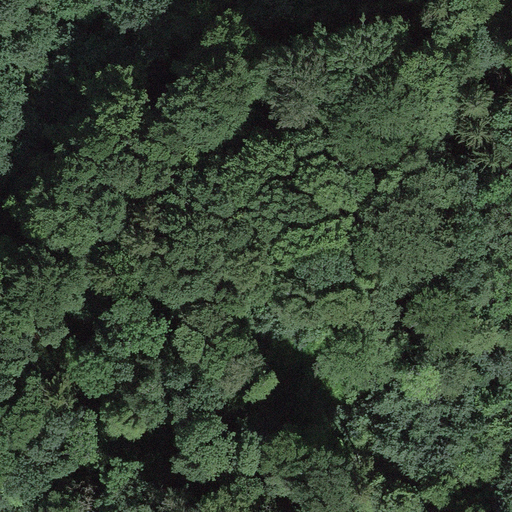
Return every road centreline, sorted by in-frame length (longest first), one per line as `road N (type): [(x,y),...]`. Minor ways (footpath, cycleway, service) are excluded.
road 1 (track): [(149,502),(314,360),(511,143)]
road 2 (track): [(511,293),(453,208),(452,0)]
